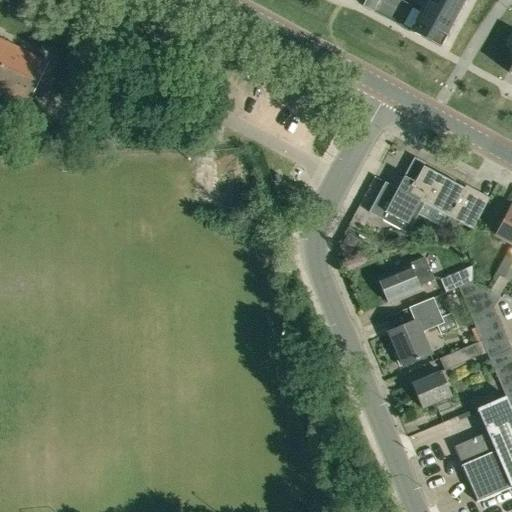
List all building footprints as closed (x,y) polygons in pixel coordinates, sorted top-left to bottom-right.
[(461,9),(444,0),(426,0),(420,11),(451,28),(461,9)] [(444,0),(461,9),(465,0),(444,0)] [(451,28),(420,11),(409,31),(440,48),(451,28)] [(0,39),(0,94),(1,93),(26,105),(47,62),(0,39)] [(448,216),(462,187),(413,161),(415,158),(414,158),(381,219),(408,233),(424,203),(448,216)] [(472,229),(489,198),(488,197),(487,200),(462,187),(448,216),(472,229)] [(511,243),(511,207),(510,207),(495,235),(511,243)] [(502,261),(510,266),(511,262),(511,250),(509,249),(502,261)] [(424,258),(378,277),(389,304),(421,291),(419,286),(433,280),(424,258)] [(504,278),(510,266),(502,261),(495,274),(504,278)] [(472,268),(442,280),(448,294),(459,289),(458,288),(472,281),(472,268)] [(472,281),(458,288),(459,289),(471,318),(493,308),(500,296),(472,281)] [(451,315),(442,319),(433,298),(409,308),(415,321),(389,333),(397,352),(394,354),(399,366),(403,365),(430,354),(421,333),(435,327),(439,338),(458,330),(451,315)] [(493,308),(471,318),(476,328),(498,318),(493,308)] [(498,318),(476,328),(480,338),(502,328),(498,318)] [(502,328),(480,338),(481,340),(485,348),(507,339),(502,328)] [(507,339),(485,348),(486,352),(489,358),(511,349),(507,339)] [(481,340),(439,358),(444,370),(486,352),(485,348),(481,340)] [(511,351),(511,349),(489,358),(493,368),(511,360),(511,351)] [(511,360),(493,368),(498,379),(511,372),(511,360)] [(441,372),(411,384),(422,409),(451,396),(441,372)] [(511,372),(498,379),(502,389),(511,384),(511,372)] [(511,384),(502,389),(505,396),(506,399),(511,396),(511,384)] [(511,487),(511,411),(511,409),(506,399),(505,396),(477,408),(487,432),(453,446),(461,464),(460,465),(476,502),(511,487)]
